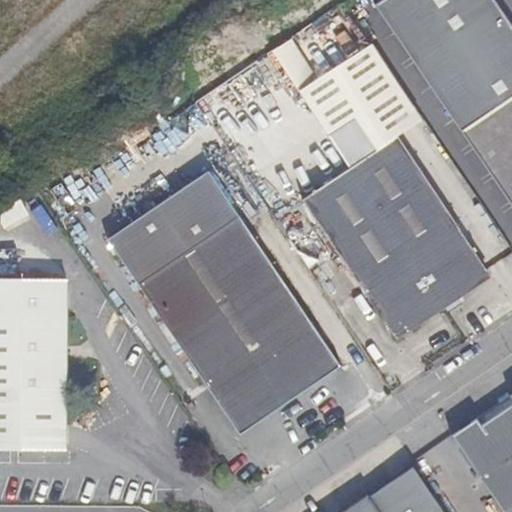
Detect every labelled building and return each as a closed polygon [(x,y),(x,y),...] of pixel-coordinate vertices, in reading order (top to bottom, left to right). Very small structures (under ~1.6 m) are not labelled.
[(150,19),(174,6),(170,0),(142,0),(140,1),(150,19)] [(511,207),(511,22),(497,0),(386,0),(379,5),(511,207)] [(303,202),(395,338),(412,327),(423,329),(471,297),(473,287),(491,275),(399,138),(303,202)] [(339,367),(209,173),(107,240),(237,435),(339,367)] [(47,203),(36,209),(48,233),(59,228),(47,203)] [(0,450),(61,452),(66,280),(0,277),(0,450)] [(511,511),(511,389),(447,435),(499,511),(511,511)] [(445,511),(415,466),(373,494),(367,492),(336,511),(445,511)]
